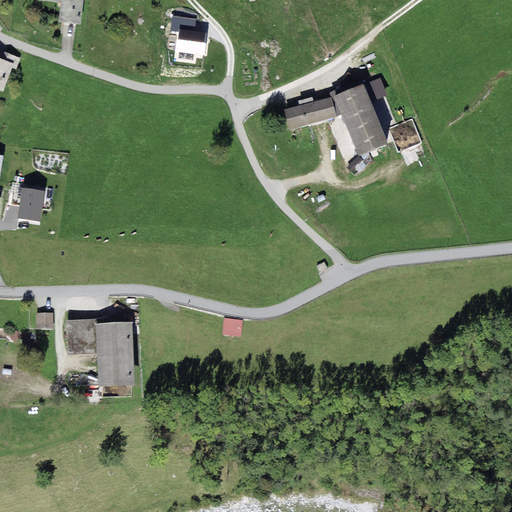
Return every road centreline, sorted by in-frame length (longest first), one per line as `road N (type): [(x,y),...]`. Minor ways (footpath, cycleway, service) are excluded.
road 1 (residential): [(0,292),(147,290),(257,314),(349,274)]
road 2 (residential): [(0,35),(135,85),(225,94)]
road 3 (residential): [(225,94),(279,202),(349,274)]
road 4 (track): [(234,108),(320,76),(416,0)]
road 5 (track): [(0,419),(9,386),(55,391),(63,369),(60,290)]
road 6 (residential): [(511,248),(401,258),(349,274)]
